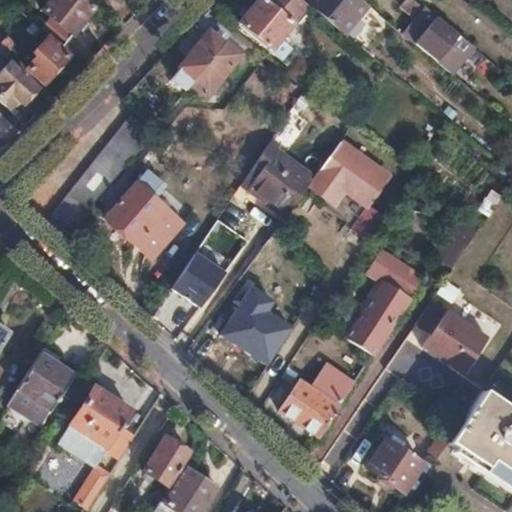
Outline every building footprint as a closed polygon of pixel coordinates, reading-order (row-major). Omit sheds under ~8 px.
[(48,18),(39,30),(61,47),(93,8),(83,0),(47,0),(39,10),(48,18)] [(282,34),(304,5),(303,4),(297,0),(256,0),(236,24),(269,50),(278,38),(288,46),(292,42),(282,34)] [(306,0),(303,4),(304,5),(341,36),(364,5),(357,0),(306,0)] [(455,35),(420,7),(418,9),(406,0),(400,0),(396,6),(411,19),(399,34),(448,73),(469,47),(455,35)] [(207,12),(196,23),(206,31),(169,79),(183,91),(188,85),(231,31),(207,12)] [(231,31),(188,85),(204,97),(248,45),(231,31)] [(13,43),(5,36),(0,40),(0,52),(2,55),(13,43)] [(33,61),(25,70),(40,85),(66,57),(45,38),(29,54),(33,61)] [(278,38),(269,50),(287,65),(296,52),(288,46),(278,38)] [(6,65),(0,70),(0,102),(8,110),(16,101),(21,104),(34,90),(6,65)] [(385,77),(355,118),(380,136),(383,134),(411,96),(385,77)] [(128,118),(42,222),(63,241),(149,134),(128,118)] [(270,138),(256,159),(263,165),(246,190),(283,217),(306,184),(312,176),(275,148),(278,144),(270,138)] [(312,176),(306,184),(331,201),(341,189),(363,204),(383,177),(336,143),(312,176)] [(139,175),(102,217),(149,257),(177,225),(150,199),(156,191),(139,175)] [(363,204),(347,227),(368,241),(384,218),(363,204)] [(470,236),(473,235),(477,228),(459,213),(432,253),(451,265),(470,236)] [(271,233),(237,279),(253,292),(287,247),(271,233)] [(366,272),(381,282),(343,339),(368,355),(406,297),(405,296),(419,276),(380,250),(366,272)] [(192,252),(169,287),(197,307),(222,273),(192,252)] [(429,301),(412,326),(427,336),(419,348),(460,376),(485,339),(429,301)] [(213,346),(258,376),(278,346),(261,335),(267,326),(244,310),(241,314),(236,313),(213,346)] [(0,348),(9,334),(0,328),(0,348)] [(38,356),(16,390),(49,411),(71,377),(38,356)] [(277,411),(315,437),(329,415),(332,416),(333,413),(331,412),(350,382),(321,363),(306,386),(297,380),(278,409),(277,411)] [(92,388),(57,443),(95,467),(97,464),(112,440),(130,413),(92,388)] [(16,390),(6,405),(39,426),(49,411),(16,390)] [(468,410),(446,443),(454,447),(451,453),(511,493),(511,417),(509,415),(511,410),(482,390),(468,410)] [(0,392),(0,410),(8,398),(0,392)] [(436,443),(443,447),(446,443),(468,410),(461,406),(436,443)] [(143,473),(168,489),(190,454),(165,439),(143,473)] [(112,440),(97,464),(110,473),(125,449),(112,440)] [(403,492),(410,496),(443,447),(436,443),(434,442),(426,453),(427,455),(422,463),(419,464),(383,440),(363,467),(400,491),(403,492)] [(165,505),(175,511),(199,511),(214,490),(186,472),(165,505)] [(85,477),(70,500),(86,510),(101,487),(85,477)] [(160,502),(152,511),(175,511),(165,505),(160,502)]
